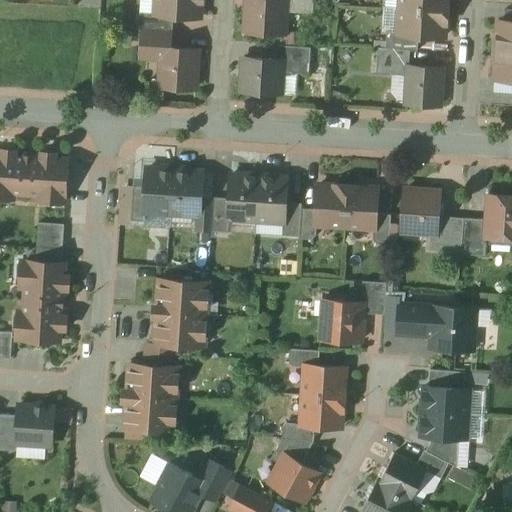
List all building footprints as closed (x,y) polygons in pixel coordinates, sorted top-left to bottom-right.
[(156,0),(155,14),(155,16),(174,17),(200,19),(201,0),(156,0)] [(278,0),(271,0),(247,0),(245,32),(258,33),(260,35),(269,35),(271,33),(277,34),(284,34),(286,13),(286,1),(278,0)] [(313,0),(278,0),(286,1),(286,13),(313,14),(313,0)] [(400,0),(400,8),(447,12),(447,4),(446,4),(446,0),(400,0)] [(447,12),(400,8),(398,33),(398,35),(418,36),(444,38),(445,19),(447,19),(447,12)] [(174,17),(155,16),(155,14),(140,13),(139,29),(143,29),(171,31),(173,31),(174,17)] [(511,22),(498,22),(497,43),(495,43),(494,51),(511,51),(511,22)] [(171,31),(143,29),(141,57),(162,58),(163,48),(170,49),(171,31)] [(398,33),(386,32),(385,49),(405,51),(417,51),(418,36),(398,35),(398,33)] [(311,48),(275,46),(274,60),(282,61),(281,73),(309,75),(311,48)] [(170,49),(163,48),(162,58),(160,87),(195,89),(198,51),(170,49)] [(385,49),(377,49),(376,75),(392,76),(393,66),(404,67),(405,51),(385,49)] [(511,51),(494,51),(494,58),(496,58),(494,80),(511,80),(511,51)] [(274,60),(243,58),(241,91),(254,92),(256,94),(265,95),(267,93),(280,94),(281,73),(282,61),(274,60)] [(442,69),(409,67),(406,104),(421,105),(423,107),(433,108),(435,106),(439,106),(442,69)] [(34,155),(23,155),(23,157),(16,156),(16,151),(2,150),(2,155),(0,155),(0,198),(14,199),(14,194),(38,196),(38,201),(51,202),(52,197),(65,197),(68,159),(55,159),(56,154),(42,153),(42,158),(34,157),(34,155)] [(166,171),(147,170),(146,188),(144,212),(145,212),(172,213),(175,169),(166,169),(166,171)] [(203,173),(184,172),(184,170),(175,169),(172,213),(199,215),(200,215),(201,197),(203,173)] [(250,177),(231,176),(229,199),(228,218),(229,219),(256,220),(259,175),(250,174),(250,177)] [(287,179),(268,178),(268,175),(259,175),(256,220),(283,222),(284,222),(286,203),(287,179)] [(340,187),(318,186),(316,210),(315,223),(317,223),(317,226),(345,228),(348,186),(340,186),(340,187)] [(378,190),(355,188),(355,187),(348,186),(345,228),(374,230),(374,226),(375,227),(376,214),(378,190)] [(146,188),(134,187),(131,221),(144,222),(145,212),(144,212),(146,188)] [(439,192),(405,190),(402,225),(422,227),(423,229),(424,231),(425,232),(427,233),(431,233),(430,250),(444,251),(447,217),(441,217),(438,214),(439,192)] [(511,197),(488,195),(486,220),(485,237),(486,237),(511,239),(511,197)] [(213,198),(201,197),(200,215),(199,215),(198,230),(211,231),(213,198)] [(229,199),(213,198),(211,231),(228,232),(229,219),(228,218),(229,199)] [(302,204),(286,203),(284,222),(283,222),(282,236),(300,237),(302,209),(302,204)] [(316,210),(302,209),(300,237),(300,239),(312,240),(316,236),(317,226),(317,223),(315,223),(316,210)] [(391,215),(376,214),(375,227),(374,226),(374,230),(373,240),(377,244),(389,245),(391,215)] [(464,219),(447,217),(444,251),(461,253),(462,253),(464,219)] [(486,220),(464,219),(462,253),(461,253),(461,254),(485,256),(486,237),(485,237),(486,220)] [(65,225),(39,223),(37,248),(63,250),(65,225)] [(63,250),(37,248),(36,262),(62,263),(63,250)] [(36,262),(27,261),(26,275),(21,274),(20,288),(25,289),(24,312),(19,312),(18,326),(23,326),(22,340),(60,342),(61,330),(66,330),(67,317),(62,316),(62,309),(64,309),(65,297),(63,297),(63,290),(68,290),(69,277),(64,276),(65,264),(62,263),(36,262)] [(208,284),(160,280),(158,306),(155,306),(154,318),(157,318),(156,343),(164,344),(174,345),(185,345),(204,346),(208,284)] [(387,283),(363,282),(362,303),(363,303),(363,314),(385,315),(387,283)] [(362,303),(332,301),(331,315),(323,315),(321,339),(361,342),(363,314),(363,303),(362,303)] [(420,307),(399,305),(398,333),(418,335),(420,307)] [(492,310),(435,307),(435,308),(420,307),(418,335),(433,335),(432,348),(445,349),(446,349),(452,349),(452,350),(454,350),(454,349),(472,350),(475,310),(491,311),(491,315),(492,315),(492,310)] [(13,333),(0,332),(0,357),(11,359),(13,333)] [(174,345),(164,344),(164,353),(174,354),(174,345)] [(320,351),(290,349),(289,362),(293,366),(307,367),(307,366),(319,367),(320,351)] [(174,354),(164,353),(163,367),(173,367),(174,354)] [(163,367),(130,365),(128,390),(125,390),(124,402),(128,402),(126,427),(127,427),(145,429),(174,430),(178,368),(173,367),(163,367)] [(319,367),(307,366),(307,367),(307,375),(303,378),(302,395),(344,398),(345,391),(343,391),(345,368),(319,367)] [(422,384),(421,412),(473,414),(475,386),(422,384)] [(344,398),(302,395),(301,413),(304,417),(304,424),(304,426),(315,427),(341,428),(342,406),(344,406),(344,398)] [(54,408),(19,405),(18,416),(16,444),(18,444),(52,446),(54,408)] [(421,412),(420,440),(472,442),(473,414),(421,412)] [(18,416),(0,414),(0,451),(17,452),(18,444),(16,444),(18,416)] [(315,427),(304,426),(304,424),(287,423),(283,427),(282,439),(314,441),(315,427)] [(145,429),(127,427),(126,435),(144,436),(145,429)] [(314,441),(282,439),(271,459),(280,464),(285,455),(302,464),(314,441)] [(449,463),(424,450),(417,465),(427,470),(427,472),(441,479),(449,463)] [(417,465),(395,453),(379,482),(412,499),(427,472),(427,470),(417,465)] [(302,464),(285,455),(280,464),(277,470),(280,472),(274,484),(304,501),(307,500),(314,488),(313,484),(319,474),(302,464)] [(232,473),(207,459),(197,478),(207,483),(202,493),(217,501),(232,473)] [(197,478),(171,464),(167,472),(163,474),(158,483),(159,487),(152,501),(172,511),(191,511),(202,493),(207,483),(197,478)] [(379,482),(377,481),(361,511),(408,511),(414,501),(379,482)] [(267,511),(273,502),(241,485),(229,507),(238,511),(256,511),(257,510),(260,511),(267,511)]
